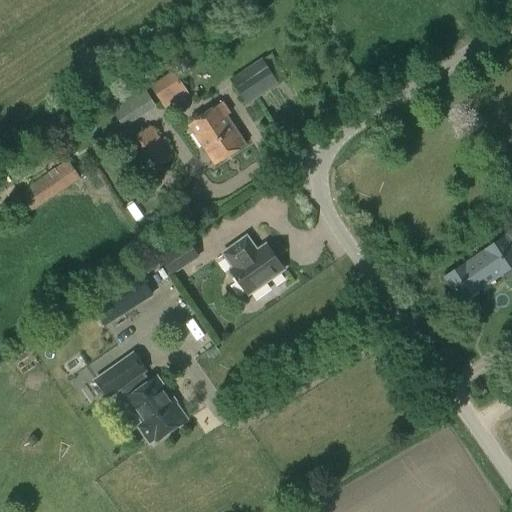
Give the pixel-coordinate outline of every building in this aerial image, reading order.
[(287,78),(272,56),(261,63),(259,61),(230,81),(246,106),(287,78)] [(185,90),(173,71),(150,85),(163,105),(185,90)] [(154,107),(143,89),(115,108),(127,126),(154,107)] [(230,113),(221,100),(188,121),(214,161),(244,142),(227,115),(230,113)] [(172,158),(151,126),(123,144),(144,177),(172,158)] [(79,179),(67,162),(20,194),(20,195),(3,210),(11,219),(27,204),(33,212),(79,179)] [(247,235),(220,253),(230,268),(228,269),(248,298),(286,271),(266,243),(257,249),(247,235)] [(500,273),(502,276),(501,277),(504,281),(510,282),(511,281),(511,249),(505,239),(486,251),(487,252),(466,266),(465,265),(446,278),(462,303),(481,290),(479,287),(500,273)] [(188,240),(159,259),(170,276),(199,258),(188,240)] [(101,326),(150,295),(141,281),(93,312),(101,326)] [(146,381),(139,371),(143,369),(131,352),(93,379),(105,395),(118,386),(125,396),(124,397),(141,421),(136,425),(147,440),(152,437),(154,439),(183,418),(173,403),(172,402),(162,389),(163,389),(162,388),(154,376),(146,381)]
